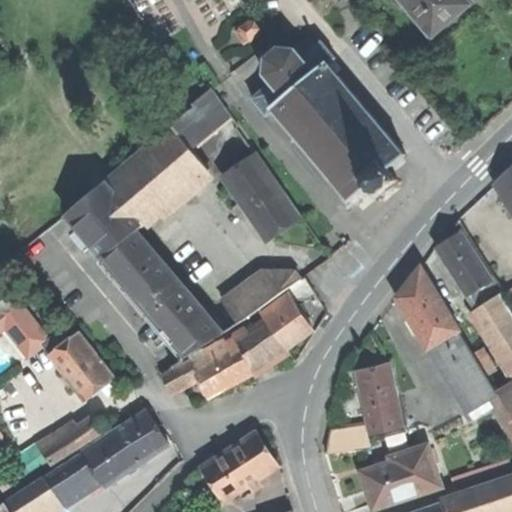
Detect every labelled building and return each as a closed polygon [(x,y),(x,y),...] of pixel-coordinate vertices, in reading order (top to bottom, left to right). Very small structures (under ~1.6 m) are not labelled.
[(402,0),(405,4),(433,36),(453,20),(472,3),(469,0),(402,0)] [(237,28),(247,42),(259,33),(260,29),(254,20),(249,20),(237,28)] [(313,36),(299,46),(305,54),(319,43),(313,36)] [(339,56),(324,38),(319,43),(305,54),(299,46),(281,45),(267,56),(265,73),(273,81),(254,97),(269,115),(276,109),(352,201),(369,187),(378,198),(382,195),(398,180),(400,178),(392,167),(409,153),(331,63),(339,56)] [(183,86),(192,81),(176,56),(167,61),(183,86)] [(194,103),(196,107),(216,130),(234,116),(213,89),(194,103)] [(173,108),(182,119),(194,109),(186,98),(173,108)] [(182,119),(175,125),(194,148),(216,130),(196,107),(194,109),(182,119)] [(175,125),(107,182),(144,225),(211,169),(194,148),(175,125)] [(301,219),(257,154),(225,176),(243,202),(251,214),(269,240),(287,229),(301,219)] [(511,202),(511,171),(501,182),(511,202)] [(402,185),(398,180),(382,195),(386,200),(402,185)] [(68,215),(105,258),(139,230),(144,225),(107,182),(68,215)] [(243,219),(251,214),(243,202),(235,207),(243,219)] [(478,290),(497,279),(466,229),(442,244),(472,294),(478,290)] [(189,355),(225,331),(139,230),(105,258),(169,331),(189,355)] [(401,296),(431,347),(462,328),(425,266),(412,282),(401,296)] [(226,302),(240,322),(289,289),(302,280),(296,271),(271,271),(226,302)] [(289,289),(291,293),(296,301),(299,298),(310,300),(318,294),(307,277),(302,280),(289,289)] [(505,292),(497,279),(478,290),(487,303),(505,292)] [(511,303),(505,292),(487,303),(486,304),(511,346),(511,303)] [(263,313),(267,319),(288,348),(300,339),(314,329),(296,301),(291,293),(263,313)] [(33,353),(45,344),(51,340),(15,294),(0,304),(0,310),(10,324),(22,339),(22,345),(28,353),(33,353)] [(0,331),(10,324),(0,310),(0,331)] [(288,348),(267,319),(239,337),(256,370),(288,348)] [(492,400),(501,395),(490,376),(476,353),(462,328),(431,347),(470,413),(492,400)] [(45,344),(52,353),(70,340),(63,331),(51,340),(45,344)] [(52,353),(88,400),(104,388),(117,379),(81,332),(70,340),(52,353)] [(201,378),(211,395),(233,384),(257,372),(256,370),(239,337),(230,343),(228,340),(192,359),(201,378)] [(487,347),(476,353),(490,376),(501,369),(487,347)] [(361,357),(363,367),(391,362),(389,352),(361,357)] [(174,392),(201,378),(192,359),(165,373),(174,392)] [(364,386),(366,401),(398,396),(392,362),(391,362),(363,367),(360,368),(364,386)] [(511,407),(504,396),(503,393),(501,395),(492,400),(511,432),(511,407)] [(366,401),(372,433),(389,430),(388,428),(403,425),(398,396),(366,401)] [(172,443),(151,410),(86,452),(104,480),(107,486),(138,466),(172,443)] [(101,413),(61,439),(71,456),(112,430),(101,413)] [(372,447),(367,425),(333,430),(329,453),(372,447)] [(207,464),(229,499),(253,484),(261,479),(284,465),(272,445),(262,430),(207,464)] [(57,433),(40,444),(54,466),(71,456),(61,439),(57,433)] [(0,469),(0,474),(12,493),(54,466),(40,444),(24,454),(8,465),(0,469)] [(371,490),(377,507),(444,486),(431,445),(394,456),(396,462),(365,472),(371,490)] [(4,458),(8,465),(24,454),(20,448),(4,458)] [(86,452),(48,477),(62,498),(66,505),(104,480),(86,452)] [(511,459),(459,478),(463,492),(511,476),(511,459)] [(444,499),(445,503),(448,511),(506,511),(511,510),(511,476),(463,492),(444,499)] [(48,477),(11,501),(18,511),(41,511),(62,498),(48,477)] [(265,485),(261,479),(253,484),(257,491),(265,485)] [(0,511),(18,511),(11,501),(0,509),(0,511)] [(448,511),(445,503),(419,511),(448,511)]
